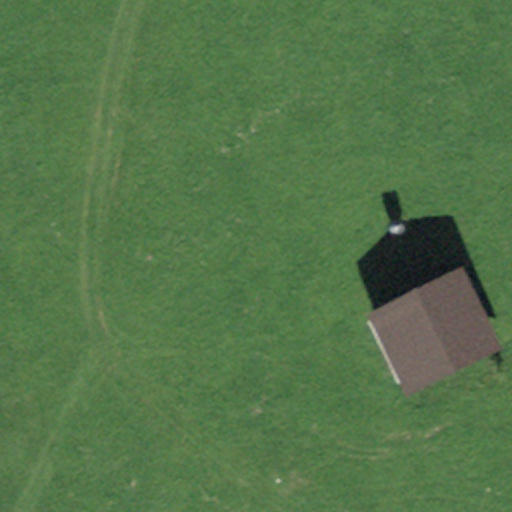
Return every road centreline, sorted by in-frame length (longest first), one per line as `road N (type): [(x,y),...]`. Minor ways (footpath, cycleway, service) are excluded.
road 1 (track): [(96,322),(95,201),(131,0)]
road 2 (track): [(268,415),(188,419),(141,388),(96,322)]
